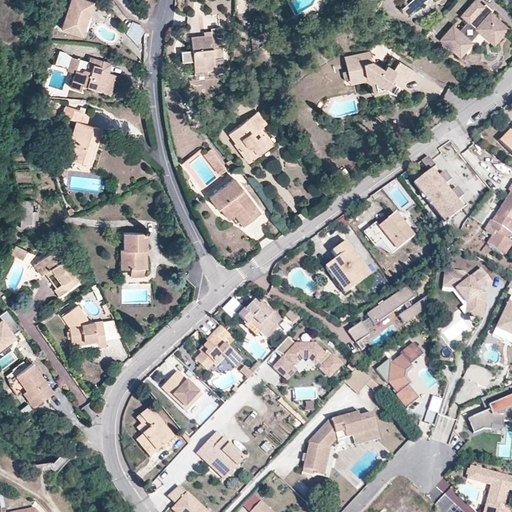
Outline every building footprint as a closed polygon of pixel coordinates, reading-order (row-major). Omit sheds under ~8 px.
[(82,36),(93,2),(85,0),(70,0),(61,29),(82,36)] [(405,15),(422,0),(421,0),(410,0),(399,9),(405,15)] [(502,23),(489,12),(489,11),(486,15),(479,9),(482,6),(482,5),(475,0),(473,0),(460,15),(467,21),(458,30),(452,25),(439,38),(458,55),(471,42),(469,40),(478,30),(488,39),(502,23)] [(491,10),(484,3),(482,5),(482,6),(479,9),(486,15),(489,11),(489,12),(491,10)] [(306,21),(303,16),(296,20),(299,25),(306,21)] [(203,26),(213,26),(213,17),(203,17),(203,26)] [(492,44),(507,27),(502,23),(488,39),(492,44)] [(214,57),(223,56),(221,39),(212,39),(212,35),(191,37),(192,50),(185,51),(186,62),(193,61),(194,66),(206,65),(206,70),(215,70),(214,57)] [(116,75),(109,73),(100,70),(103,62),(90,57),(88,62),(71,57),(65,52),(59,51),(55,64),(68,68),(67,71),(75,73),(70,87),(80,90),(81,85),(111,94),(116,75)] [(389,73),(383,69),(371,62),(369,51),(344,56),(347,70),(342,71),(344,79),(348,78),(348,79),(365,76),(375,82),(376,89),(384,88),(389,91),(393,94),(398,86),(400,88),(412,69),(397,60),(392,68),(389,73)] [(109,73),(112,64),(103,61),(103,62),(100,70),(109,73)] [(389,73),(392,68),(386,64),(383,69),(389,73)] [(375,82),(365,76),(348,79),(349,83),(364,80),(371,84),(373,94),(389,91),(384,88),(376,89),(375,82)] [(89,164),(100,128),(86,123),(89,114),(64,106),(61,115),(76,120),(65,156),(89,164)] [(258,133),(255,130),(259,127),(266,122),(256,110),(228,131),(234,140),(233,141),(246,159),(270,141),(262,130),(258,133)] [(500,143),(511,132),(507,128),(497,139),(500,143)] [(511,154),(511,130),(511,132),(500,143),(511,154)] [(206,156),(213,151),(210,147),(203,152),(206,156)] [(225,166),(213,151),(206,156),(218,171),(225,166)] [(236,163),(231,156),(225,160),(231,167),(236,163)] [(411,181),(443,222),(462,207),(456,199),(462,194),(455,185),(448,190),(443,183),(448,179),(441,169),(436,174),(430,166),(411,181)] [(258,210),(232,177),(208,195),(216,206),(218,205),(224,200),(233,212),(241,223),(258,210)] [(507,229),(511,221),(511,187),(488,226),(493,230),(486,241),(504,253),(511,242),(505,238),(509,231),(507,229)] [(36,226),(36,210),(30,209),(30,199),(20,199),(20,227),(30,227),(30,226),(36,226)] [(233,212),(224,200),(218,205),(227,217),(233,212)] [(411,235),(393,212),(384,219),(372,229),(369,225),(361,231),(372,244),(379,239),(390,252),(411,235)] [(372,229),(384,219),(381,215),(369,225),(372,229)] [(145,248),(145,231),(122,231),(123,248),(120,248),(120,267),(130,267),(142,267),(142,248),(145,248)] [(390,252),(379,239),(372,244),(373,246),(379,248),(386,252),(388,254),(390,252)] [(368,273),(344,240),(337,245),(339,248),(332,254),(334,257),(323,266),(332,278),(336,275),(347,289),(368,273)] [(26,249),(14,243),(10,252),(21,258),(26,249)] [(332,254),(339,248),(337,245),(329,251),(332,254)] [(76,271),(64,256),(61,258),(53,248),(36,261),(44,271),(49,268),(60,283),(55,286),(60,293),(75,282),(70,276),(73,273),(76,271)] [(44,271),(36,261),(32,263),(41,274),(44,271)] [(482,289),(490,282),(479,268),(468,277),(463,272),(443,269),(442,286),(454,288),(466,303),(468,305),(483,306),(484,298),(485,292),(482,289)] [(78,280),(73,273),(70,276),(75,282),(78,280)] [(347,289),(336,275),(332,278),(342,293),(347,289)] [(424,311),(426,298),(412,308),(408,303),(414,299),(407,288),(366,316),(374,327),(403,306),(407,311),(398,318),(404,325),(424,311)] [(280,319),(270,309),(268,310),(260,302),(257,304),(256,303),(253,300),(244,309),(241,306),(235,313),(245,323),(251,316),(270,334),(277,327),(275,325),(280,319)] [(511,303),(507,301),(495,327),(506,332),(507,330),(510,332),(511,332),(511,303)] [(104,338),(102,320),(101,319),(86,321),(86,316),(76,303),(61,314),(68,324),(70,341),(72,341),(95,338),(97,345),(105,344),(104,338)] [(482,317),(483,306),(468,305),(466,303),(465,315),(482,317)] [(18,325),(5,307),(0,310),(0,347),(11,340),(9,337),(13,334),(11,331),(18,325)] [(292,321),(299,314),(290,309),(285,314),(292,321)] [(270,334),(251,316),(245,323),(244,325),(247,328),(252,323),(267,337),(270,334)] [(121,336),(112,318),(102,320),(104,338),(121,336)] [(370,336),(361,324),(348,333),(362,353),(366,350),(361,342),(370,336)] [(241,360),(223,342),(225,340),(229,335),(219,325),(205,340),(207,341),(202,346),(206,350),(204,353),(202,351),(200,352),(194,359),(205,370),(220,354),(234,367),(241,360)] [(229,343),(233,338),(229,335),(225,340),(229,343)] [(324,353),(313,344),(295,344),(287,337),(274,351),(281,358),(284,360),(282,362),(279,360),(273,367),(286,379),(295,370),(292,368),(301,358),(308,358),(314,364),(317,361),(322,366),(319,368),(328,377),(340,364),(326,350),(324,353)] [(97,345),(95,338),(72,341),(73,349),(97,345)] [(404,372),(411,366),(410,365),(423,355),(413,343),(400,353),(401,355),(390,364),(388,383),(393,390),(396,394),(395,395),(395,396),(406,409),(412,404),(418,400),(407,386),(409,385),(403,379),(404,372)] [(454,367),(456,352),(439,351),(437,365),(454,367)] [(15,373),(26,365),(23,359),(11,368),(15,373)] [(51,389),(31,361),(26,365),(15,373),(25,387),(23,389),(33,403),(51,389)] [(86,399),(63,361),(56,365),(79,403),(86,399)] [(469,379),(476,364),(469,361),(462,376),(469,379)] [(485,387),(492,372),(476,364),(469,379),(477,383),(485,387)] [(247,379),(252,373),(243,365),(238,371),(247,379)] [(357,394),(367,384),(371,379),(358,367),(344,382),(357,394)] [(201,394),(176,371),(168,379),(171,382),(164,390),(186,411),(201,394)] [(25,387),(15,373),(7,379),(9,384),(16,394),(23,389),(25,387)] [(164,390),(171,382),(168,379),(160,387),(164,390)] [(382,391),(378,386),(371,379),(367,384),(377,394),(382,391)] [(511,420),(511,393),(510,395),(506,386),(483,396),(488,408),(484,410),(466,418),(469,425),(472,432),(483,427),(489,428),(490,423),(502,425),(502,420),(511,420)] [(438,412),(442,400),(432,396),(428,409),(438,412)] [(488,408),(483,396),(479,398),(484,410),(488,408)] [(149,408),(139,416),(150,429),(142,435),(136,440),(150,457),(174,437),(149,408)] [(362,433),(375,429),(371,413),(358,417),(356,412),(348,415),(330,420),(329,419),(307,442),(308,443),(301,472),(313,475),(314,474),(323,476),(329,448),(328,448),(334,441),(351,436),(352,438),(363,435),(362,433)] [(150,429),(139,416),(136,419),(140,425),(136,429),(142,435),(150,429)] [(378,439),(375,429),(362,433),(363,435),(352,438),(354,446),(378,439)] [(244,458),(215,432),(196,453),(202,459),(206,456),(227,476),(244,458)] [(227,476),(206,456),(202,459),(224,479),(227,476)] [(503,504),(507,488),(511,489),(511,485),(511,476),(469,465),(469,468),(466,467),(466,470),(465,473),(467,474),(466,477),(490,483),(485,499),(491,501),(487,511),(508,511),(510,506),(503,504)] [(179,486),(168,496),(175,504),(170,509),(173,511),(208,511),(187,490),(186,492),(179,486)] [(487,511),(491,501),(485,499),(482,511),(487,511)] [(271,511),(259,500),(249,511),(271,511)]
